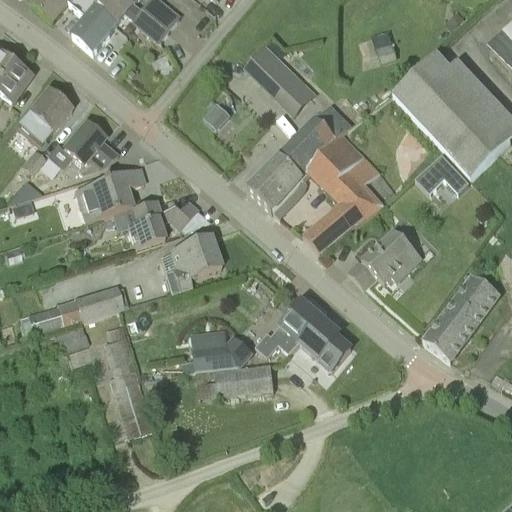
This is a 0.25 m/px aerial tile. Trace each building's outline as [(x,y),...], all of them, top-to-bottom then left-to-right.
[(52,26),(67,9),(74,0),(39,0),(32,9),(52,26)] [(74,0),(67,9),(85,27),(72,42),(92,60),(116,30),(96,14),(101,7),(95,2),(96,0),(74,0)] [(96,0),(95,2),(101,7),(96,14),(116,30),(126,18),(134,25),(133,27),(159,48),(168,37),(142,15),(134,9),(123,0),(96,0)] [(123,0),(134,9),(140,0),(123,0)] [(168,37),(178,24),(179,23),(153,2),(142,15),(168,37)] [(458,19),(445,31),(452,38),(464,26),(458,19)] [(511,83),(511,46),(494,64),(511,83)] [(393,51),(376,55),(380,68),(396,63),(393,51)] [(268,54),(248,75),(294,119),(314,100),(268,54)] [(0,82),(9,70),(0,64),(0,82)] [(0,103),(10,111),(30,84),(29,83),(28,84),(9,70),(0,82),(0,103)] [(17,132),(41,152),(51,139),(52,139),(70,118),(56,106),(58,104),(51,98),(49,100),(46,97),(28,119),(17,132)] [(218,107),(205,121),(220,134),(233,119),(218,107)] [(298,187),(307,178),(343,142),(349,135),(328,113),(288,154),(265,177),(248,195),(248,194),(246,196),(271,219),(301,190),(298,187)] [(80,173),(76,177),(82,182),(106,175),(116,163),(101,150),(104,146),(84,130),(62,156),(56,151),(46,163),(61,176),(66,169),(70,165),(80,173)] [(343,142),(307,178),(338,215),(303,244),(319,261),(382,209),(365,191),(378,178),(343,142)] [(9,183),(21,193),(31,181),(43,167),(31,157),(9,183)] [(467,189),(441,163),(415,189),(427,201),(444,184),(457,198),(467,189)] [(82,230),(131,215),(125,196),(143,191),(138,175),(71,198),(82,230)] [(154,209),(131,216),(129,217),(136,232),(128,234),(136,256),(161,247),(155,228),(165,225),(179,236),(196,218),(186,209),(178,218),(173,214),(158,219),(154,209)] [(361,269),(384,291),(401,274),(407,281),(421,267),(392,239),(361,269)] [(209,244),(190,251),(169,259),(174,275),(164,279),(171,300),(191,294),(188,286),(220,274),(209,244)] [(511,260),(497,278),(511,290),(511,260)] [(450,369),(451,368),(499,300),(471,281),(422,348),(450,369)] [(73,307),(27,321),(32,340),(62,331),(62,333),(79,327),(121,315),(115,294),(73,307)] [(267,364),(278,351),(279,350),(289,359),(320,323),(301,307),(272,343),(267,339),(254,353),(267,364)] [(143,335),(139,320),(123,324),(128,340),(143,335)] [(320,323),(289,359),(308,376),(318,365),(339,340),(320,323)] [(81,332),(56,340),(62,359),(87,351),(81,332)] [(109,349),(103,351),(113,384),(109,385),(128,447),(153,440),(120,332),(104,337),(109,349)] [(206,373),(206,378),(247,373),(242,363),(251,359),(242,340),(205,358),(212,370),(206,373)] [(248,374),(247,373),(206,378),(195,379),(198,405),(273,397),(270,372),(248,374)]
